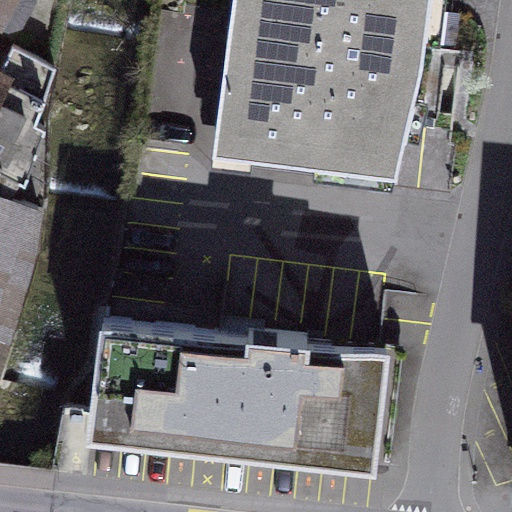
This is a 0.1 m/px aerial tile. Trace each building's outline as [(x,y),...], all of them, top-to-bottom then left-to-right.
[(0,0),(0,16),(6,19),(19,17),(26,0),(0,0)] [(252,0),(250,15),(259,17),(425,37),(429,0),(252,0)] [(213,148),(397,170),(423,56),(425,37),(259,17),(255,46),(226,43),(213,148)] [(0,178),(25,186),(45,127),(36,121),(54,65),(12,44),(0,68),(0,178)] [(0,354),(51,194),(25,186),(0,178),(0,354)] [(249,331),(104,314),(90,434),(374,466),(388,347),(308,338),(309,333),(250,327),(249,331)]
